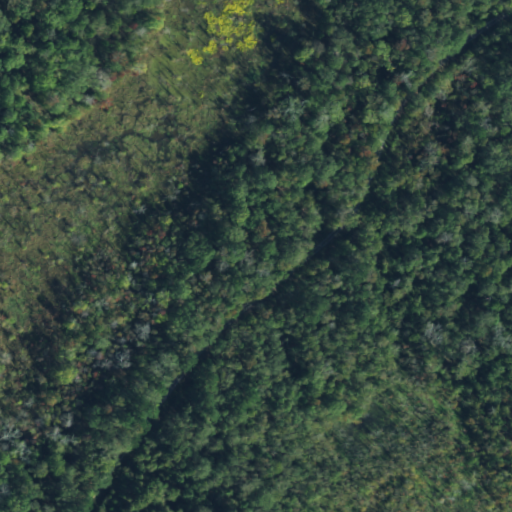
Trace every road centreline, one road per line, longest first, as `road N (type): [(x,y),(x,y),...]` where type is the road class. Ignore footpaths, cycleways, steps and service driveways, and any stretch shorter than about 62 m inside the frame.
road 1 (residential): [(496,140),(444,178),(361,213),(221,336),(83,511)]
road 2 (residential): [(361,213),(394,117),(501,17)]
